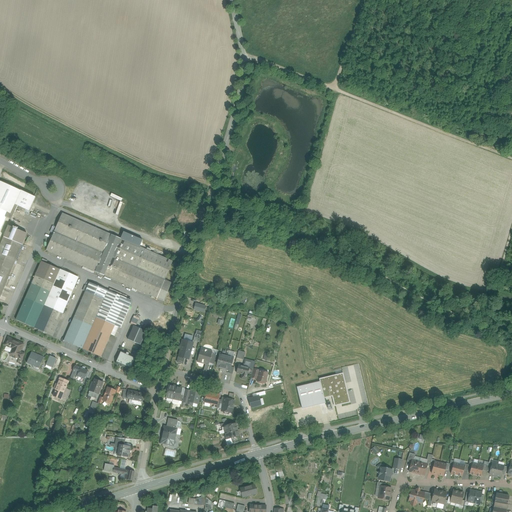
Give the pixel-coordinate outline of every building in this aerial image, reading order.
[(21,191),(1,182),(0,183),(0,209),(8,213),(10,214),(15,205),(21,191)] [(21,191),(15,205),(17,206),(18,206),(29,211),(35,197),(21,191)] [(8,213),(0,230),(0,235),(22,245),(27,234),(8,226),(16,209),(17,206),(15,205),(10,214),(8,213)] [(0,209),(0,230),(8,213),(0,209)] [(120,239),(62,213),(46,250),(157,299),(165,280),(173,262),(140,247),(120,239)] [(194,229),(185,227),(182,238),(191,240),(194,229)] [(142,243),(143,240),(123,232),(120,239),(140,247),(142,243)] [(22,245),(0,235),(0,265),(12,270),(22,245)] [(17,259),(7,289),(13,291),(23,260),(17,259)] [(60,270),(41,262),(32,284),(50,292),(60,270)] [(0,298),(12,270),(0,265),(0,298)] [(78,278),(60,270),(50,292),(44,306),(56,311),(63,314),(78,278)] [(165,280),(157,299),(163,302),(171,283),(165,280)] [(99,287),(89,283),(85,292),(95,296),(99,287)] [(50,292),(32,284),(16,320),(34,328),(44,306),(50,292)] [(110,291),(99,287),(95,296),(104,300),(123,308),(124,305),(126,299),(120,296),(110,291)] [(95,296),(85,292),(74,318),(87,324),(92,326),(96,318),(104,300),(95,296)] [(123,308),(104,300),(96,318),(115,326),(120,312),(123,308)] [(204,312),(206,305),(195,303),(193,310),(204,312)] [(56,311),(44,306),(34,328),(53,336),(63,314),(56,311)] [(87,324),(74,318),(64,341),(82,349),(88,335),(90,331),(85,329),(87,324)] [(115,326),(96,318),(92,326),(87,324),(85,329),(90,331),(88,335),(97,339),(101,330),(111,335),(115,326)] [(147,331),(134,326),(128,340),(140,345),(147,331)] [(97,339),(88,335),(82,349),(101,357),(111,335),(101,330),(97,339)] [(23,344),(8,338),(5,345),(10,347),(11,346),(12,347),(13,347),(14,349),(12,350),(10,354),(12,355),(16,357),(22,359),(25,354),(20,352),(23,344)] [(193,343),(184,341),(182,349),(181,349),(178,357),(188,359),(193,343)] [(213,352),(201,349),(197,362),(205,365),(205,366),(208,367),(209,363),(212,354),(213,352)] [(245,353),(238,351),(236,358),(237,359),(243,360),(245,355),(245,353)] [(44,358),(32,352),(27,363),(39,369),(44,358)] [(135,358),(121,352),(116,364),(130,370),(135,358)] [(227,356),(220,354),(218,363),(216,367),(217,367),(223,369),(227,356)] [(56,359),(51,356),(46,365),(53,369),(56,359)] [(233,358),(227,356),(223,369),(230,371),(230,370),(231,367),(233,359),(233,358)] [(244,361),(243,366),(249,368),(253,369),(255,364),(244,361)] [(243,366),(239,365),(236,373),(242,375),(243,375),(247,376),(247,377),(248,374),(249,368),(243,366)] [(81,368),(75,366),(73,372),(76,373),(75,375),(77,377),(81,368)] [(82,369),(81,368),(77,377),(78,377),(81,378),(85,380),(88,371),(85,370),(86,368),(83,367),(83,369),(82,369)] [(260,371),(253,369),(252,375),(251,378),(257,379),(260,371)] [(264,372),(260,371),(257,379),(257,381),(257,382),(258,383),(260,383),(261,382),(265,384),(268,374),(265,373),(264,372)] [(320,382),(324,399),(332,397),(334,404),(341,402),(342,405),(350,403),(347,390),(345,391),(343,384),(345,383),(343,373),(319,379),(320,382)] [(69,382),(60,378),(57,386),(58,387),(53,397),(55,397),(59,399),(62,393),(64,393),(69,382)] [(103,383),(95,380),(90,391),(95,393),(99,394),(103,383)] [(324,399),(320,382),(297,387),(301,408),(325,402),(324,399)] [(170,385),(169,385),(168,392),(166,398),(167,398),(173,399),(175,387),(172,386),(172,385),(170,385)] [(116,391),(108,387),(106,391),(104,396),(103,398),(102,401),(103,401),(111,404),(113,399),(115,394),(115,392),(116,391)] [(178,388),(175,387),(173,399),(179,400),(180,395),(182,389),(182,388),(181,387),(179,387),(178,387),(178,388)] [(201,391),(192,389),(191,391),(191,393),(189,392),(189,395),(188,399),(187,403),(187,404),(191,405),(192,403),(195,404),(198,404),(201,391)] [(144,394),(128,390),(126,399),(130,399),(142,402),(143,402),(144,394)] [(219,395),(206,392),(204,402),(211,404),(217,405),(218,399),(219,395)] [(260,393),(248,395),(250,402),(261,399),(260,393)] [(225,399),(224,399),(223,405),(222,410),(224,411),(224,412),(224,414),(228,415),(230,414),(230,412),(232,413),(234,401),(228,400),(225,399)] [(261,403),(250,405),(254,418),(262,416),(261,413),(260,408),(263,408),(262,402),(261,403)] [(88,414),(84,427),(89,429),(94,417),(88,414)] [(178,420),(168,418),(167,426),(176,428),(176,427),(178,420)] [(224,430),(225,433),(237,430),(236,424),(228,426),(223,427),(224,430)] [(176,428),(167,426),(166,428),(165,428),(164,433),(163,433),(162,437),(162,438),(163,438),(162,443),(167,444),(168,445),(170,446),(171,445),(173,445),(174,440),(175,439),(176,437),(175,435),(175,434),(176,428)] [(237,430),(225,433),(226,439),(231,438),(239,436),(237,430)] [(126,438),(116,438),(115,444),(115,448),(119,448),(120,445),(124,446),(126,438)] [(124,446),(120,445),(119,448),(117,456),(128,458),(130,447),(124,446)] [(166,448),(164,455),(175,458),(177,451),(166,448)] [(415,454),(410,453),(407,462),(411,463),(412,461),(413,461),(414,457),(415,454)] [(402,460),(395,459),(393,468),(400,469),(402,460)] [(413,461),(412,461),(411,463),(409,472),(416,473),(416,474),(420,475),(421,474),(425,475),(427,465),(426,464),(419,463),(413,461)] [(435,462),(434,462),(433,467),(431,473),(443,476),(445,470),(446,467),(446,465),(435,462)] [(452,467),(451,474),(456,475),(459,464),(454,463),(452,467)] [(472,463),(471,467),(469,474),(475,475),(478,464),(472,463)] [(498,465),(492,463),(490,472),(489,474),(495,476),(498,465)] [(465,465),(459,464),(456,475),(462,477),(464,470),(465,465)] [(483,466),(478,464),(475,475),(481,477),(482,470),(483,466)] [(498,465),(495,476),(501,477),(504,466),(498,465)] [(387,466),(384,468),(381,468),(380,471),(377,473),(379,476),(378,479),(389,482),(390,476),(393,474),(391,472),(392,470),(389,469),(388,469),(387,466)] [(135,472),(126,470),(119,469),(119,473),(118,473),(121,474),(125,475),(124,479),(133,481),(135,472)] [(68,472),(62,470),(59,482),(65,483),(68,472)] [(257,493),(255,485),(241,489),(243,497),(257,493)] [(386,487),(381,486),(380,488),(378,498),(383,499),(384,500),(386,501),(387,500),(389,500),(391,488),(386,487)] [(416,491),(412,490),(409,500),(411,501),(411,503),(416,504),(416,502),(420,503),(421,499),(423,500),(423,498),(424,493),(423,493),(419,492),(419,491),(416,490),(416,491)] [(441,491),(434,490),(433,497),(432,501),(438,503),(441,491)] [(447,493),(441,491),(438,503),(444,504),(445,500),(447,493)] [(509,496),(496,493),(493,507),(506,510),(509,496)] [(235,504),(225,501),(224,508),(233,510),(235,504)]
